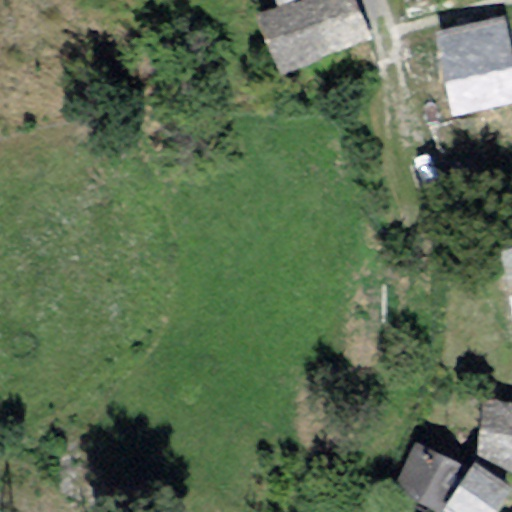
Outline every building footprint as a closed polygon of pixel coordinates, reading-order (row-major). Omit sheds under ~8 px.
[(351,0),(335,0),(267,26),(288,83),(371,51),(351,0)] [(281,0),(286,12),(314,0),(281,0)] [(511,87),(504,36),(454,44),(465,116),(511,109),(511,87)] [(511,464),(511,404),(486,402),(479,460),(511,464)] [(436,511),(459,477),(424,455),(399,495),(426,511),(436,511)] [(499,511),(509,498),(477,477),(453,511),(499,511)]
